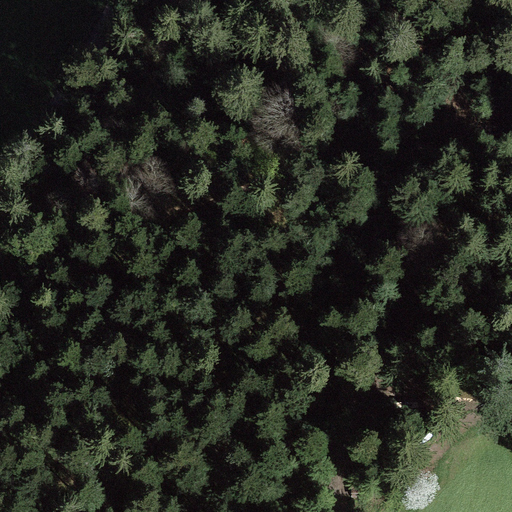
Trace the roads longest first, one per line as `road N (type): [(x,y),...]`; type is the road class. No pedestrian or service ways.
road 1 (track): [(511,133),(342,145),(0,270)]
road 2 (track): [(110,0),(0,164)]
